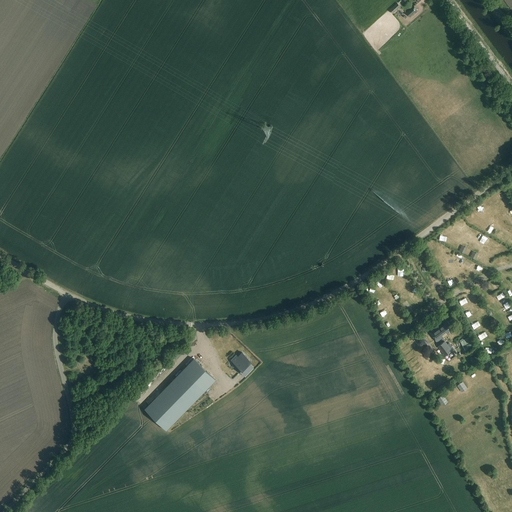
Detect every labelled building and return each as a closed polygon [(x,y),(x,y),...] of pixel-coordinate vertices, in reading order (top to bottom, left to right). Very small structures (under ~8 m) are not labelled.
[(393,14),(401,7),(397,3),(390,10),(393,14)] [(410,17),(418,10),(414,6),(406,13),(410,17)] [(503,227),(508,224),(504,219),(500,222),(503,227)] [(453,327),(448,321),(440,327),(439,325),(430,332),(437,341),(449,333),(448,330),(453,327)] [(430,353),(435,351),(425,335),(421,338),(430,353)] [(445,342),(438,346),(446,356),(452,351),(445,342)] [(232,362),(243,371),(241,373),(246,377),(254,369),(249,365),(252,362),(243,354),(238,358),(237,357),(232,362)] [(215,380),(193,359),(144,409),(166,430),(215,380)] [(449,382),(453,379),(449,372),(445,375),(449,382)]
